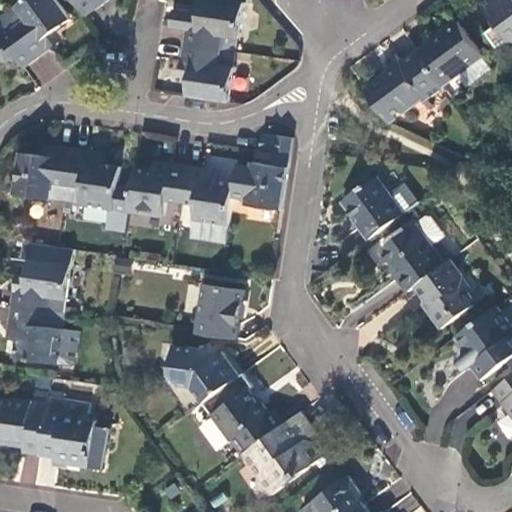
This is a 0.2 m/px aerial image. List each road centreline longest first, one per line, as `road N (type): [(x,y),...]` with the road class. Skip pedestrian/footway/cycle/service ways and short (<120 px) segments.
road 1 (residential): [(511,491),(489,509),(448,510),(285,312),(317,75)]
road 2 (residential): [(317,75),(248,118),(203,124),(134,110)]
road 3 (residential): [(134,110),(37,104),(0,130)]
